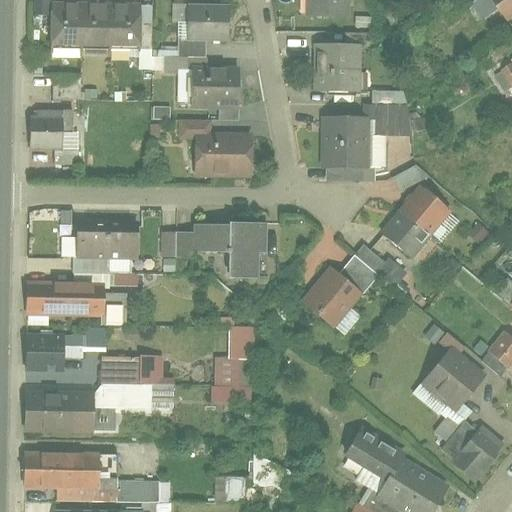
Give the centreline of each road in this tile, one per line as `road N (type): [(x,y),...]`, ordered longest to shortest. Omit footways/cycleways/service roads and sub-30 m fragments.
road 1 (residential): [(0,200),(294,200)]
road 2 (residential): [(260,0),(294,200)]
